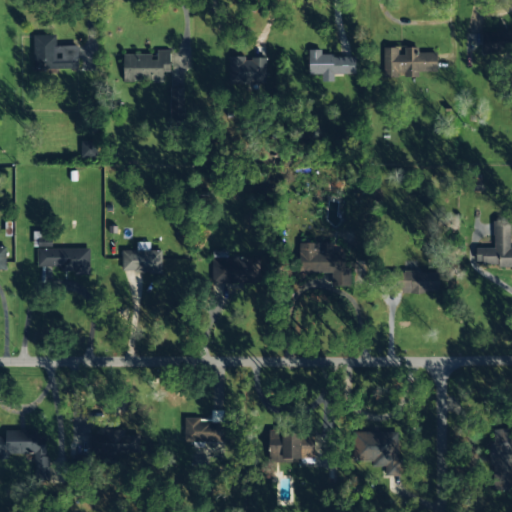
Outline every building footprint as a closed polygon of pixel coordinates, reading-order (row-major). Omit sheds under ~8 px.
[(511,53),(511,30),(481,30),(481,53),(511,53)] [(78,45),(55,45),(55,34),(33,34),(33,68),(78,68),(78,45)] [(383,47),(383,78),(420,77),(420,72),(437,72),(437,52),(418,52),(418,47),(383,47)] [(333,73),(355,74),(355,54),(321,54),(321,50),(309,49),(308,73),(322,73),(322,80),(333,81),(333,73)] [(124,80),(165,80),(165,55),(124,55),(124,80)] [(228,84),(266,84),(266,56),(228,56),(228,84)] [(183,123),(183,87),(170,87),(170,123),(183,123)] [(96,141),(81,141),(81,156),(96,156),(96,141)] [(511,247),(510,248),(510,220),(494,220),(494,247),(476,247),(476,265),(511,265),(511,247)] [(51,235),(37,234),(36,268),(89,269),(89,249),(50,249),(51,235)] [(333,243),(298,242),(298,272),(331,272),(331,285),(350,285),(351,251),(333,250),(333,243)] [(122,250),(122,272),(162,272),(162,250),(122,250)] [(212,256),(212,282),(257,282),(257,256),(212,256)] [(387,292),(436,292),(436,271),(387,271),(387,292)] [(209,459),(221,460),(223,419),(184,418),(184,441),(209,442),(209,459)] [(511,428),(491,428),(489,488),(511,489),(511,428)] [(269,461),(314,461),(314,429),(268,430),(269,461)] [(47,430),(2,430),(2,454),(34,454),(34,480),(47,480),(47,430)] [(401,431),(353,430),(352,460),(372,460),(372,465),(385,465),(385,475),(400,475),(401,431)] [(90,435),(89,453),(138,454),(139,433),(103,432),(103,435),(90,435)]
